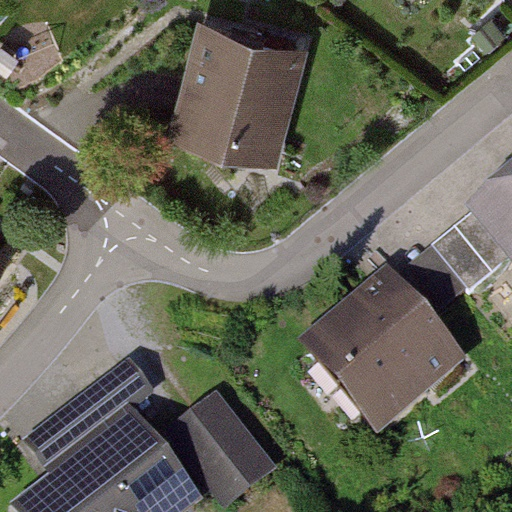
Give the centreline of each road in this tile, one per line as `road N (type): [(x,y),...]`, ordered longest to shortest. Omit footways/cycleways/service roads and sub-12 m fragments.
road 1 (residential): [(511,89),(299,267),(211,272),(128,221)]
road 2 (residential): [(0,387),(78,296),(128,221)]
road 3 (residential): [(128,221),(0,128)]
